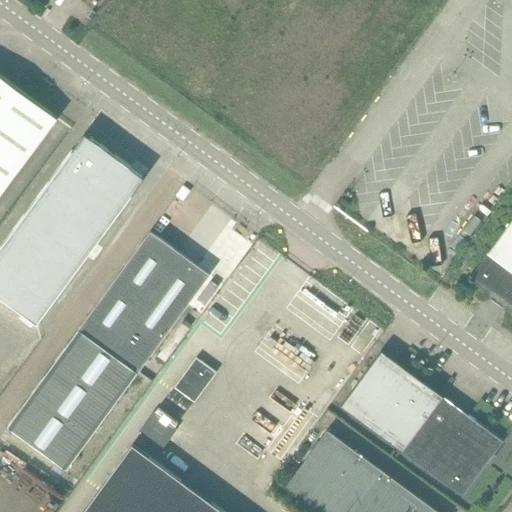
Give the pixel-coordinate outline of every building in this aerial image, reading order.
[(0,194),(58,118),(0,74),(0,194)] [(79,132),(0,238),(0,327),(23,345),(149,181),(79,132)] [(511,221),(485,258),(473,274),(474,282),(511,309),(511,221)] [(150,231),(81,327),(85,330),(110,349),(133,366),(140,371),(210,274),(150,231)] [(81,327),(9,425),(68,470),(140,371),(133,366),(110,349),(85,330),(81,327)] [(370,367),(341,405),(447,484),(464,495),(504,441),(382,351),(370,367)] [(197,358),(175,387),(195,402),(216,373),(197,358)] [(154,411),(139,431),(164,449),(178,429),(154,411)] [(326,429),(282,488),(314,511),(438,511),(431,507),(326,429)] [(226,511),(132,442),(79,511),(226,511)]
